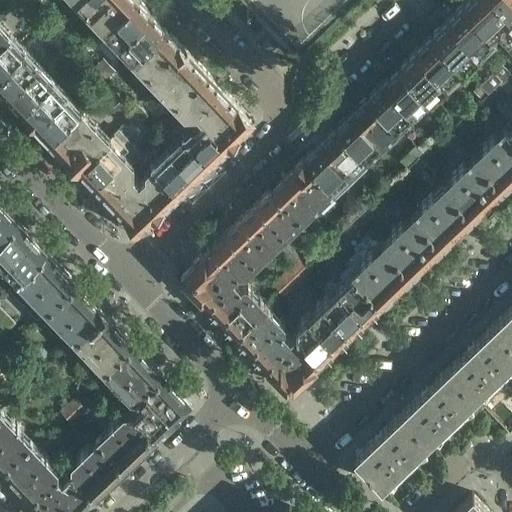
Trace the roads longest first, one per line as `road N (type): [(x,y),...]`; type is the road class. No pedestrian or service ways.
road 1 (residential): [(305,463),(511,269)]
road 2 (residential): [(128,278),(298,116)]
road 3 (residential): [(128,278),(0,143)]
road 4 (residential): [(298,116),(419,0)]
road 5 (residential): [(120,511),(241,397)]
road 6 (residential): [(241,397),(128,278)]
road 7 (residential): [(185,0),(298,116)]
road 8 (residential): [(414,511),(478,454),(511,488)]
